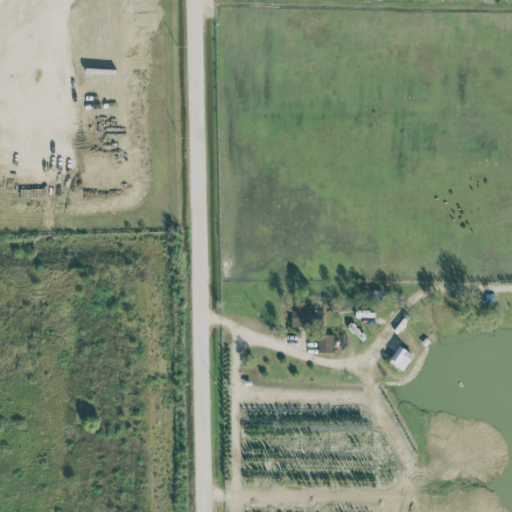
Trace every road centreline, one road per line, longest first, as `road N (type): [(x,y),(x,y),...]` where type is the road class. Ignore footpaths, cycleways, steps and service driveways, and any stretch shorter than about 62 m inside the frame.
road 1 (residential): [(192,0),(203,511)]
road 2 (residential): [(0,111),(36,84),(44,0)]
